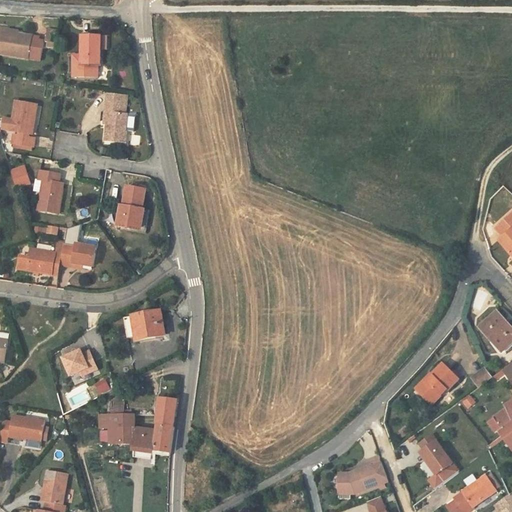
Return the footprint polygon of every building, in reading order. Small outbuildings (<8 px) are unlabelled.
[(12,29),(4,28),(0,54),(39,59),(42,37),(23,35),(12,33),(12,29)] [(49,29),(47,42),(50,42),(58,43),(59,30),(49,29)] [(101,36),(82,36),(81,56),(73,56),(72,77),(98,78),(98,66),(100,66),(101,36)] [(121,123),(125,124),(127,102),(107,99),(105,110),(122,112),(121,123)] [(38,106),(18,103),(15,120),(13,129),(32,133),(38,106)] [(129,124),(125,124),(121,123),(122,112),(105,110),(104,121),(109,122),(106,150),(126,152),(129,124)] [(13,130),(13,129),(15,120),(6,119),(4,129),(13,130)] [(34,139),(16,137),(15,145),(33,148),(34,139)] [(10,173),(15,190),(29,185),(23,169),(10,173)] [(43,180),(39,210),(55,213),(59,183),(63,183),(65,175),(61,174),(40,171),(39,180),(43,180)] [(144,225),(145,212),(143,210),(146,190),(130,188),(127,206),(124,206),(121,227),(129,227),(130,223),(144,225)] [(511,213),(496,226),(503,235),(511,227),(511,213)] [(47,234),(58,236),(59,227),(48,225),(47,234)] [(511,227),(503,235),(498,238),(511,256),(511,227)] [(72,261),(80,263),(91,264),(94,246),(78,243),(76,246),(60,244),(60,248),(57,266),(70,267),(72,261)] [(28,250),(24,272),(56,276),(57,266),(60,248),(54,247),(52,254),(28,250)] [(167,338),(162,312),(123,319),(127,341),(134,339),(135,344),(167,338)] [(511,327),(501,314),(484,328),(502,350),(511,341),(511,327)] [(0,357),(5,359),(8,339),(0,337),(0,357)] [(91,372),(99,369),(91,351),(84,354),(82,350),(64,358),(71,375),(81,371),(89,368),(91,372)] [(428,377),(408,395),(421,410),(442,392),(446,397),(463,382),(443,361),(427,375),(428,377)] [(485,368),(471,378),(478,388),(492,378),(485,368)] [(100,395),(111,389),(105,379),(94,385),(100,395)] [(468,410),(477,402),(470,394),(461,402),(468,410)] [(132,436),(135,446),(138,450),(153,452),(171,456),(174,431),(177,416),(179,400),(159,396),(156,427),(141,425),(137,414),(99,413),(100,428),(110,429),(110,441),(129,447),(127,437),(132,436)] [(511,434),(511,400),(508,404),(509,404),(505,407),(507,410),(494,419),(502,429),(499,431),(505,440),(511,434)] [(46,422),(14,416),(10,437),(23,440),(24,437),(42,440),(46,422)] [(490,422),(498,432),(499,431),(502,429),(494,419),(490,422)] [(434,434),(420,445),(429,457),(425,459),(439,478),(432,482),(436,488),(461,470),(456,464),(434,434)] [(351,497),(388,484),(380,462),(348,473),(339,472),(336,488),(345,490),(344,494),(351,497)] [(425,462),(421,465),(429,478),(434,474),(425,462)] [(48,490),(46,504),(49,505),(47,511),(48,511),(65,511),(67,508),(63,508),(69,477),(49,473),(45,489),(48,490)] [(464,495),(455,501),(457,504),(462,511),(471,511),(475,510),(474,509),(497,492),(486,477),(463,494),(464,495)] [(511,511),(511,494),(497,506),(500,511),(511,511)] [(370,501),(371,509),(385,504),(382,496),(370,501)]
